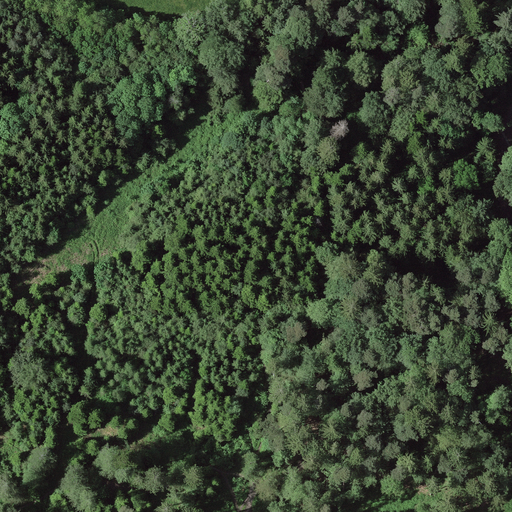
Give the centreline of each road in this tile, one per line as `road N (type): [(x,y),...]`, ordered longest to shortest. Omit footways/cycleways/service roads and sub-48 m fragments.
road 1 (track): [(251,483),(272,387),(259,304),(309,116),(298,69),(318,0)]
road 2 (track): [(0,270),(113,212),(233,124),(275,113),(303,91)]
